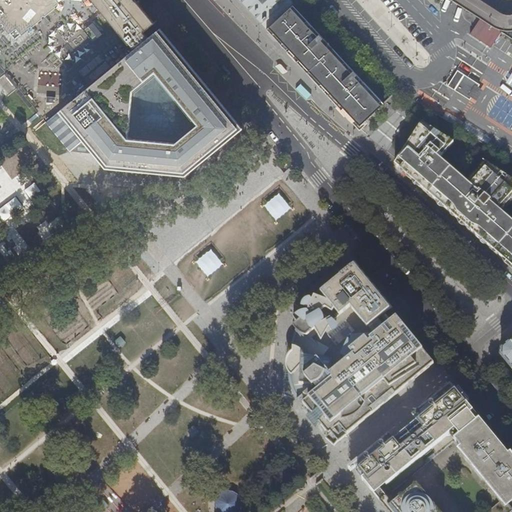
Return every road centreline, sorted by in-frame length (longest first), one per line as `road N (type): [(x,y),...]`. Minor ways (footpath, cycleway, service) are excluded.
road 1 (residential): [(208,27),(257,105),(463,358)]
road 2 (residential): [(511,288),(208,27)]
